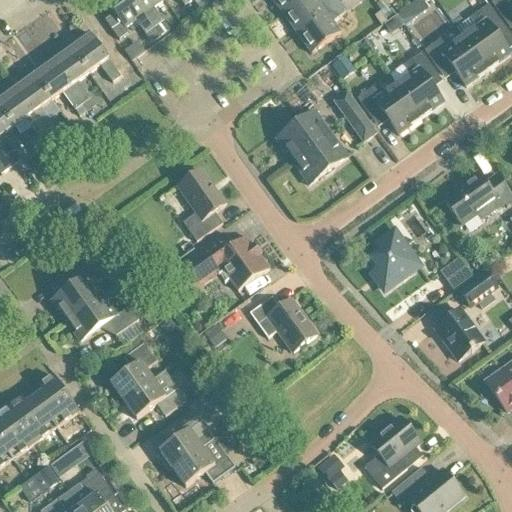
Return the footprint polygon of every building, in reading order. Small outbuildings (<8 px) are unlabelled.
[(147,38),(156,31),(133,0),(108,0),(105,3),(115,17),(106,23),(121,43),(127,38),(126,30),(136,23),(147,38)] [(154,11),(165,3),(162,0),(133,0),(156,31),(165,25),(154,11)] [(178,0),(186,9),(195,3),(192,0),(162,0),(165,3),(169,0),(178,0)] [(271,0),(284,18),(309,0),(271,0)] [(298,37),(341,7),(335,0),(331,0),(321,8),(314,0),(309,0),(284,18),(298,37)] [(484,0),(474,0),(481,9),(488,4),(484,0)] [(511,0),(501,0),(494,5),(511,30),(511,0)] [(349,2),(341,7),(347,16),(355,11),(349,2)] [(341,7),(298,37),(313,57),(341,37),(333,26),(347,16),(341,7)] [(465,41),(489,75),(511,58),(508,53),(511,49),(511,37),(491,8),(472,21),(479,31),(465,41)] [(409,11),(398,19),(405,28),(405,30),(417,22),(409,11)] [(70,49),(90,77),(101,69),(114,86),(122,80),(90,36),(70,49)] [(467,91),(489,75),(465,41),(451,51),(444,41),(426,54),(446,82),(456,75),(467,91)] [(79,85),(90,77),(70,49),(52,63),(84,108),(92,102),(79,85)] [(397,90),(421,124),(444,107),(433,92),(443,85),(422,57),(404,70),(411,80),(397,90)] [(343,84),(356,75),(346,60),(343,62),(341,59),(332,65),(334,68),(332,70),(343,84)] [(76,113),(84,108),(52,63),(33,76),(53,104),(64,96),(76,113)] [(42,112),(53,104),(33,76),(14,90),(47,135),(54,129),(42,112)] [(421,124),(397,90),(384,99),(377,89),(358,102),(379,131),(388,124),(399,139),(421,124)] [(39,140),(47,135),(14,90),(0,100),(0,109),(16,131),(27,123),(39,140)] [(350,126),(363,116),(348,96),(335,105),(350,126)] [(4,139),(16,131),(0,109),(0,177),(1,179),(23,164),(4,139)] [(296,164),(333,138),(316,116),(277,144),(287,156),(289,154),(296,164)] [(363,116),(350,126),(365,146),(378,137),(363,116)] [(333,138),(296,164),(303,175),(301,176),(310,189),(349,161),(333,138)] [(44,160),(57,152),(49,140),(37,148),(44,160)] [(198,246),(224,227),(216,217),(226,210),(201,175),(180,190),(198,216),(184,226),(198,246)] [(466,189),(444,204),(463,230),(477,220),(480,224),(494,214),(511,201),(511,198),(498,179),(486,187),(478,176),(464,186),(466,189)] [(50,241),(58,236),(50,224),(42,230),(50,241)] [(386,294),(420,270),(396,236),(377,249),(381,255),(371,262),(379,273),(373,277),(386,294)] [(234,250),(225,237),(184,265),(201,290),(224,274),(239,295),(270,273),(260,258),(261,258),(255,249),(254,250),(247,240),(234,250)] [(69,324),(104,299),(96,288),(108,279),(93,257),(70,273),(79,287),(53,305),(58,313),(60,312),(69,324)] [(454,296),(474,282),(459,262),(440,276),(454,296)] [(491,298),(498,293),(486,277),(460,295),(472,312),(478,307),(483,314),(496,305),(491,298)] [(104,299),(69,324),(78,336),(76,337),(81,345),(100,332),(117,340),(125,351),(143,337),(136,326),(140,323),(130,310),(118,319),(104,299)] [(281,312),(273,301),(251,317),(269,342),(279,335),(294,357),(318,340),(292,304),(281,312)] [(459,366),(485,347),(462,314),(436,333),(459,366)] [(125,405),(154,383),(146,373),(157,365),(144,347),(123,363),(130,374),(112,387),(125,405)] [(506,414),(511,410),(511,371),(488,388),(506,414)] [(165,375),(154,383),(125,405),(137,423),(159,407),(167,419),(187,404),(165,375)] [(36,402),(58,432),(80,416),(54,380),(39,390),(44,396),(36,402)] [(215,397),(224,407),(237,397),(228,386),(215,397)] [(58,432),(36,402),(28,407),(24,401),(10,411),(36,448),(58,432)] [(0,447),(12,465),(36,448),(10,411),(0,418),(0,447)] [(169,449),(160,455),(173,473),(203,451),(214,444),(206,433),(194,416),(174,431),(162,439),(169,449)] [(249,421),(235,431),(248,449),(262,439),(249,421)] [(421,447),(401,422),(390,431),(388,430),(379,437),(380,438),(369,447),(380,460),(365,472),(383,493),(407,473),(400,464),(421,447)] [(74,436),(79,443),(88,436),(84,429),(74,436)] [(0,473),(12,465),(0,447),(0,473)] [(203,451),(173,473),(186,491),(206,476),(214,486),(235,471),(217,447),(206,455),(203,451)] [(93,461),(84,448),(72,456),(82,469),(93,461)] [(328,485),(344,471),(334,459),(318,473),(328,485)] [(432,483),(423,472),(392,496),(402,508),(409,503),(415,510),(413,511),(412,511),(450,511),(465,501),(444,474),(439,478),(438,478),(432,483)] [(72,498),(81,511),(123,511),(100,478),(72,498)] [(30,507),(48,495),(37,479),(19,491),(30,507)] [(81,511),(72,498),(53,511),(81,511)]
